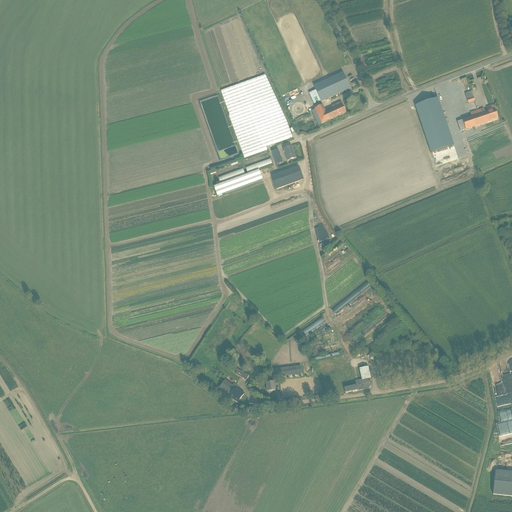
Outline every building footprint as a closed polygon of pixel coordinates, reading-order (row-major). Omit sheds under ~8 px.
[(314,105),(321,101),(321,102),(350,89),(343,73),(314,86),(316,90),(309,93),(314,105)] [(265,147),(279,142),(289,138),(292,137),(291,134),(287,122),(265,75),(222,91),(230,115),(229,115),(244,158),(266,150),(265,147)] [(434,98),(412,107),(429,154),(452,145),(434,98)] [(332,106),(333,109),(326,113),(323,105),(315,109),(315,110),(312,111),(319,125),(346,113),(341,102),(332,106)] [(498,119),(495,111),(493,106),(487,108),(488,111),(485,112),(484,109),(470,113),(472,117),(462,120),(466,130),(498,119)] [(288,161),(291,160),(295,158),(294,158),(292,152),(293,152),(291,146),(283,149),(288,161)] [(271,152),(276,165),(283,162),(278,149),(271,152)] [(247,167),(249,173),(274,165),(272,159),(247,167)] [(276,189),(284,187),(299,182),(303,180),(298,166),(294,168),(279,173),(271,176),(276,189)] [(263,180),(259,171),(259,170),(214,187),(217,196),(263,180)] [(221,182),(246,175),(245,170),(220,178),(221,182)] [(315,229),(320,242),(329,239),(328,234),(327,234),(326,230),(325,230),(324,226),(315,229)] [(325,319),(304,331),(306,335),(327,323),(325,319)] [(341,383),(354,380),(350,362),(337,365),(341,383)] [(292,367),(272,370),(273,373),(273,378),(293,375),(293,376),(298,375),(296,366),(292,367)] [(344,388),(345,394),(370,388),(368,379),(371,378),(368,367),(359,369),(362,380),(355,382),(356,386),(344,388)] [(246,381),(248,376),(238,370),(235,374),(246,381)] [(244,394),(236,388),(225,380),(219,389),(238,403),(244,394)] [(266,383),(267,387),(267,392),(275,391),(274,383),(266,383)] [(499,424),(501,437),(511,435),(511,411),(500,413),(502,424),(499,424)] [(493,496),(511,497),(511,474),(496,473),(493,496)]
